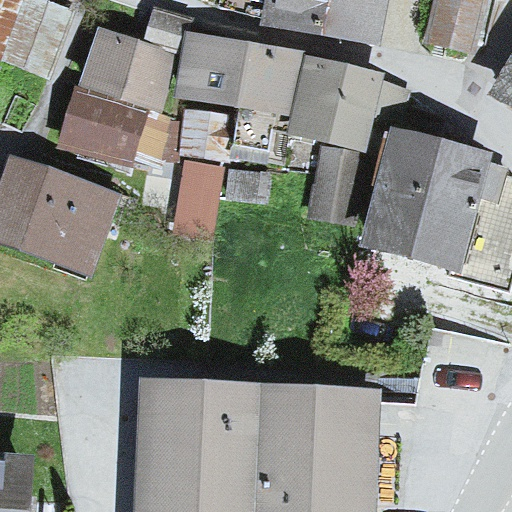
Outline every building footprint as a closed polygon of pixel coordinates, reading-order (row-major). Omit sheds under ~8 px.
[(362,62),(375,0),(241,0),(234,34),(362,62)] [(423,0),(409,50),(468,68),(487,0),(423,0)] [(84,26),(43,144),(126,173),(167,55),(84,26)] [(168,101),(273,124),(286,64),(181,41),(168,101)] [(511,55),(481,100),(511,121),(511,55)] [(350,159),(366,91),(298,75),(282,143),(350,159)] [(372,140),(348,253),(447,274),(471,161),(372,140)] [(186,154),(181,218),(222,222),(227,157),(186,154)] [(0,168),(0,257),(68,286),(100,211),(0,168)] [(358,511),(361,387),(119,381),(115,511),(358,511)] [(13,511),(15,455),(0,454),(0,511),(13,511)]
